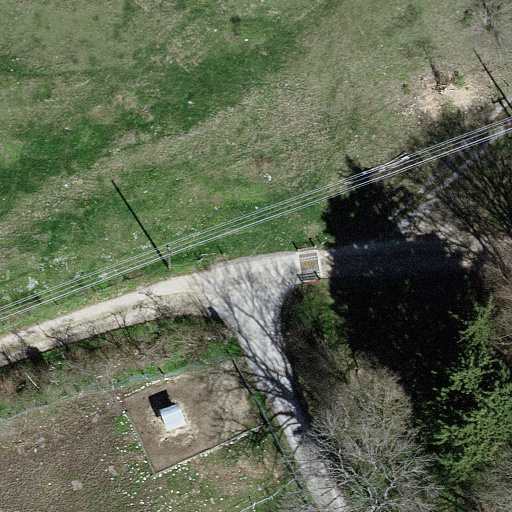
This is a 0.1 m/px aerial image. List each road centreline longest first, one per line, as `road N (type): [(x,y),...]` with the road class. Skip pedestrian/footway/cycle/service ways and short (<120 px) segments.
road 1 (track): [(0,353),(259,255),(511,236)]
road 2 (track): [(259,255),(306,319),(397,511)]
